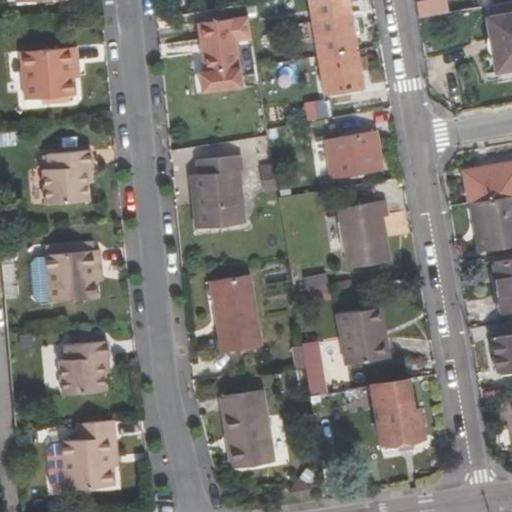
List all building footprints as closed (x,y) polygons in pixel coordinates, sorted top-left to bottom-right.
[(309,0),(319,54),(357,48),(347,0),(309,0)] [(416,18),(449,12),(446,0),(423,0),(412,2),(416,18)] [(511,10),(488,15),(497,69),(511,66),(511,10)] [(196,22),(205,84),(237,80),(235,67),(239,67),(231,18),(196,22)] [(166,75),(175,74),(170,28),(161,29),(166,75)] [(78,96),(75,77),(74,67),(82,66),(81,48),(25,53),(31,102),(78,96)] [(357,48),(319,54),(326,91),(362,85),(357,48)] [(74,67),(75,77),(84,75),(82,66),(74,67)] [(305,121),(327,116),(323,98),(301,103),(305,121)] [(374,130),(326,137),(333,174),(382,166),(374,130)] [(194,201),(198,225),(243,219),(236,168),(241,167),(238,152),(197,157),(199,171),(195,171),(199,200),(194,201)] [(91,203),(89,184),(88,170),(94,169),(92,154),(50,157),(52,172),(46,173),(49,207),(91,203)] [(511,160),(464,168),(469,197),(511,191),(511,160)] [(96,183),(94,169),(88,170),(89,184),(96,183)] [(511,191),(469,197),(473,217),(475,217),(478,226),(475,229),(479,245),(511,239),(511,191)] [(335,205),(346,265),(387,259),(381,215),(387,214),(385,197),(335,205)] [(95,298),(93,283),(92,270),(99,269),(97,250),(43,255),(47,304),(95,298)] [(511,254),(492,257),(502,307),(511,305),(511,254)] [(100,281),(99,269),(92,270),(93,283),(100,281)] [(250,273),(213,277),(219,312),(215,312),(222,349),(261,343),(250,273)] [(306,275),(310,293),(328,289),(325,273),(306,275)] [(294,295),(295,305),(331,298),(329,289),(328,289),(310,293),(294,295)] [(381,303),(375,304),(380,331),(385,330),(381,303)] [(339,311),(343,337),(380,331),(375,304),(339,311)] [(380,331),(343,337),(347,362),(389,356),(385,334),(381,335),(380,331)] [(498,368),(511,365),(511,331),(491,334),(498,368)] [(296,365),(305,364),(302,343),(301,341),(293,343),(296,365)] [(102,361),(111,360),(109,343),(65,348),(67,364),(61,365),(65,399),(106,393),(104,376),(102,361)] [(112,375),(111,360),(102,361),(104,376),(112,375)] [(408,377),(373,382),(382,441),(424,434),(419,408),(414,408),(408,377)] [(263,387),(219,393),(225,428),(229,428),(234,466),(273,460),(263,387)] [(116,486),(114,467),(112,437),(119,437),(117,421),(76,424),(78,438),(63,441),(69,491),(116,486)] [(112,437),(114,467),(122,465),(119,437),(112,437)] [(298,474),(291,484),(289,484),(302,495),(311,481),(308,481),(298,474)]
